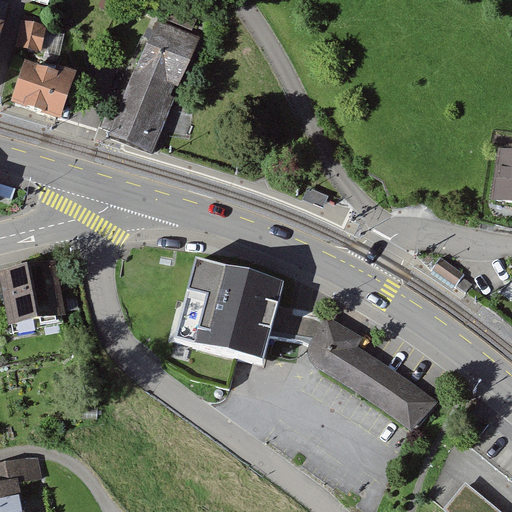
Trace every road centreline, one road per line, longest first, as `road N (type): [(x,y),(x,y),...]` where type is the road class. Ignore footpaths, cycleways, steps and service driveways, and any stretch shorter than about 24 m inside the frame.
road 1 (residential): [(88,218),(99,287),(119,341),(153,379),(328,511)]
road 2 (residential): [(399,233),(344,189),(233,0)]
road 3 (tertiary): [(115,187),(271,238),(364,283)]
road 4 (tertiary): [(364,283),(511,386)]
